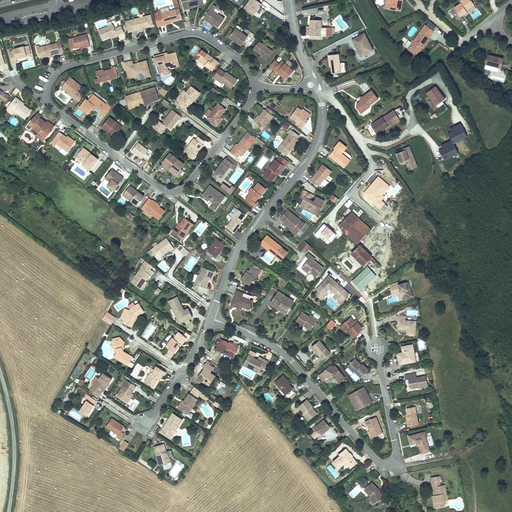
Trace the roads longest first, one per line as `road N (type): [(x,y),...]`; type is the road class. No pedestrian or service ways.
road 1 (residential): [(210,318),(284,354),(387,464),(397,450),(376,348)]
road 2 (residential): [(46,102),(172,192),(192,179),(254,88)]
road 3 (residential): [(313,85),(321,102),(318,138),(235,254),(210,318)]
road 4 (residential): [(254,88),(238,60),(188,32),(64,66),(46,102)]
road 5 (unclassified): [(0,370),(14,451),(8,511)]
road 6 (residential): [(210,318),(157,409),(135,426)]
